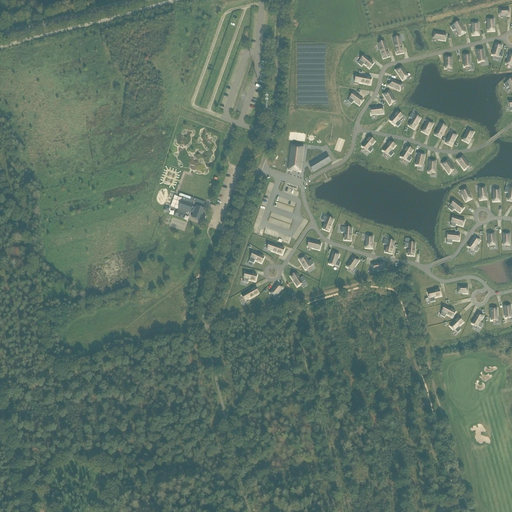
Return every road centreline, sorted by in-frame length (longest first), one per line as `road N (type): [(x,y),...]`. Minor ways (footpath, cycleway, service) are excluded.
road 1 (unclassified): [(205,330),(271,136),(282,0)]
road 2 (track): [(0,155),(56,367)]
road 3 (track): [(428,367),(399,278),(299,301)]
road 4 (track): [(250,511),(205,330)]
road 5 (secondary): [(138,0),(0,35)]
road 6 (track): [(436,393),(468,511)]
